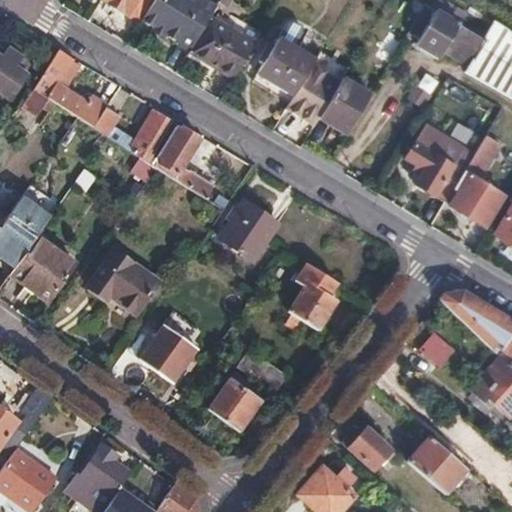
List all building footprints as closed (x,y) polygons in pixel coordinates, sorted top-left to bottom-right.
[(104,0),(142,22),(145,17),(155,0),(104,0)] [(155,0),(145,17),(194,47),(214,12),(216,8),(202,0),(155,0)] [(443,0),(427,0),(426,2),(424,5),(459,26),(467,14),(443,0)] [(424,5),(408,32),(419,39),(416,44),(439,57),(444,50),(459,58),(463,53),(473,59),(475,60),(486,41),(483,39),(459,26),(424,5)] [(214,12),(194,47),(237,73),(258,38),(214,12)] [(466,71),(509,97),(510,96),(511,92),(511,30),(495,20),(483,39),(486,41),(475,60),(473,59),(466,71)] [(258,74),(294,96),(296,93),(307,75),(309,71),(315,61),(278,40),(274,48),(269,45),(260,60),(265,63),(258,74)] [(73,59),(60,51),(35,90),(48,98),(56,103),(77,118),(93,128),(108,105),(92,96),(86,104),(63,89),(56,85),(71,62),(73,59)] [(77,67),(71,62),(56,85),(63,89),(77,67)] [(0,69),(0,95),(2,96),(6,91),(20,100),(29,88),(15,78),(16,74),(3,66),(1,70),(0,69)] [(294,96),(283,114),(312,131),(320,118),(333,96),(338,88),(309,71),(307,75),(296,93),(294,96)] [(333,96),(320,118),(348,135),(371,96),(343,79),(341,82),(338,88),(333,96)] [(35,90),(22,108),(35,117),(48,98),(35,90)] [(108,105),(93,128),(152,165),(156,159),(151,156),(171,123),(152,112),(142,128),(148,131),(140,145),(112,128),(119,117),(115,115),(125,101),(115,95),(108,105)] [(93,128),(77,118),(69,130),(92,146),(89,150),(121,169),(123,165),(148,181),(157,168),(152,165),(93,128)] [(152,165),(157,168),(206,200),(214,187),(189,171),(188,173),(182,169),(199,141),(181,130),(180,131),(176,128),(156,159),(152,165)] [(415,184),(445,202),(462,174),(473,157),(424,128),(405,158),(424,170),(415,184)] [(501,144),(486,136),(473,157),(462,174),(468,177),(451,206),(486,226),(504,196),(479,181),(501,144)] [(84,193),(94,179),(82,170),(71,184),(84,193)] [(0,210),(0,211),(8,217),(22,197),(14,191),(0,210)] [(8,217),(0,228),(0,255),(2,256),(16,267),(36,238),(51,217),(22,197),(8,217)] [(244,204),(221,239),(253,262),(277,227),(244,204)] [(511,206),(495,234),(511,243),(511,206)] [(16,267),(10,275),(47,301),(72,263),(36,238),(16,267)] [(114,254),(88,290),(106,302),(109,298),(137,316),(159,285),(114,254)] [(336,284),(308,266),(298,283),(306,288),(290,313),(318,331),(334,305),(326,301),(336,284)] [(444,295),(439,302),(500,358),(511,368),(511,322),(462,292),(444,295)] [(163,329),(140,361),(173,384),(196,351),(163,329)] [(430,331),(415,352),(439,369),(454,347),(430,331)] [(238,370),(274,394),(286,377),(250,353),(238,370)] [(511,415),(511,368),(500,358),(465,397),(487,417),(495,408),(508,419),(511,415)] [(229,380),(208,410),(237,431),(259,402),(229,380)] [(52,400),(39,390),(23,413),(28,417),(8,445),(16,451),(52,400)] [(0,444),(15,424),(0,412),(0,444)] [(367,431),(350,449),(372,470),(377,463),(380,466),(391,453),(367,431)] [(431,438),(409,463),(444,494),(467,468),(431,438)] [(80,470),(66,490),(96,511),(103,511),(120,489),(131,474),(115,462),(119,458),(102,446),(83,471),(80,470)] [(15,452),(0,473),(0,492),(26,511),(32,511),(55,481),(15,452)] [(323,468),(299,496),(317,511),(332,511),(336,508),(341,511),(355,496),(323,468)] [(156,511),(196,511),(195,500),(175,486),(156,511)] [(120,489),(103,511),(138,511),(142,506),(120,489)]
